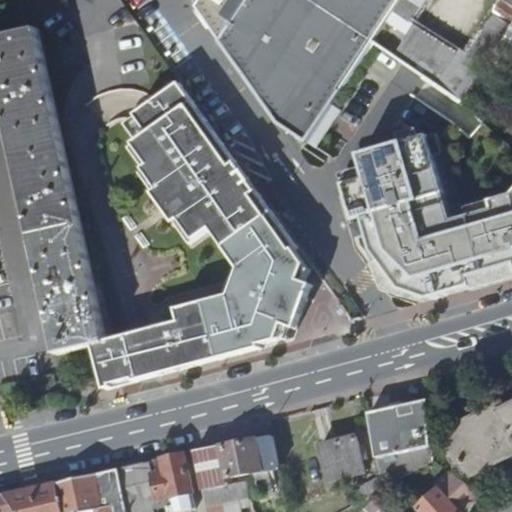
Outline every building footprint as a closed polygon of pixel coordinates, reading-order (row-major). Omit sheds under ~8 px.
[(203,0),(199,6),(226,49),(245,79),(280,124),(307,142),(375,42),(388,21),(402,0),(203,0)] [(402,0),(388,21),(409,35),(400,49),(443,76),(461,48),(420,20),(432,0),(402,0)] [(511,2),(508,0),(499,0),(468,49),(479,55),(461,83),(471,89),(506,36),(511,26),(511,2)] [(0,113),(6,112),(25,198),(16,200),(18,208),(19,215),(28,213),(45,290),(36,292),(37,300),(39,307),(48,305),(59,356),(99,348),(109,345),(108,344),(96,284),(79,207),(40,32),(0,40),(0,85),(2,96),(0,96),(0,113)] [(453,95),(463,102),(471,89),(461,83),(453,95)] [(130,338),(119,341),(128,383),(141,380),(161,375),(263,349),(262,347),(287,341),(292,327),(299,329),(315,287),(309,284),(313,270),(298,252),(301,249),(195,102),(183,85),(175,91),(139,117),(152,136),(131,151),(146,171),(141,174),(162,203),(194,247),(215,233),(221,241),(243,271),(236,289),(233,298),(181,312),(183,324),(150,333),(130,338)] [(433,300),(511,277),(511,193),(467,207),(470,215),(454,220),(430,134),(363,155),(367,167),(370,178),(347,185),(365,245),(396,287),(433,300)] [(370,178),(367,167),(344,174),(347,185),(370,178)] [(99,348),(108,389),(128,383),(119,341),(108,344),(109,345),(99,348)] [(371,397),(373,409),(396,405),(394,393),(371,397)] [(370,414),(378,454),(434,442),(430,401),(370,414)] [(511,409),(501,416),(498,409),(454,434),(470,462),(473,460),(476,465),(478,464),(481,469),(485,467),(489,473),(511,459),(511,409)] [(195,454),(201,485),(226,478),(226,480),(255,473),(259,490),(272,486),(267,470),(279,467),(272,434),(234,444),(195,454)] [(358,438),(322,447),(330,482),(368,473),(358,438)] [(378,454),(383,475),(385,487),(436,459),(434,442),(378,454)] [(123,472),(130,511),(150,511),(157,510),(156,507),(169,505),(171,511),(169,511),(192,511),(189,494),(192,493),(184,457),(123,472)] [(482,492),(451,471),(447,475),(465,486),(463,492),(472,502),(482,492)] [(61,488),(67,511),(130,511),(123,472),(61,488)] [(366,486),(371,495),(385,487),(383,475),(366,486)] [(461,511),(472,502),(463,492),(465,486),(447,475),(440,482),(440,491),(421,510),(423,511),(461,511)] [(203,491),(206,509),(226,504),(228,511),(245,511),(242,500),(251,496),(247,481),(229,485),(228,483),(203,491)] [(366,486),(349,497),(354,505),(371,495),(366,486)] [(67,511),(61,488),(10,501),(18,511),(67,511)] [(0,511),(18,511),(10,501),(8,499),(0,500),(0,511)]
